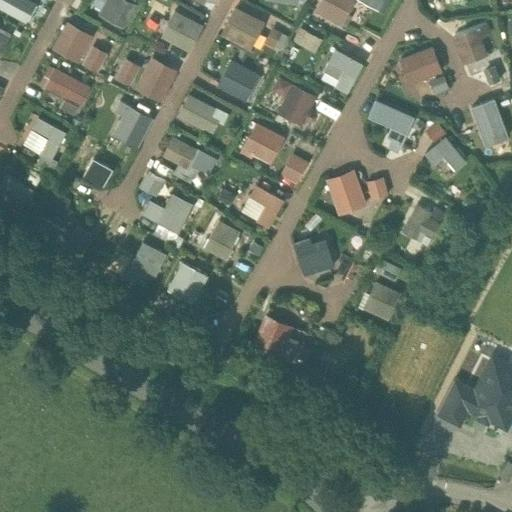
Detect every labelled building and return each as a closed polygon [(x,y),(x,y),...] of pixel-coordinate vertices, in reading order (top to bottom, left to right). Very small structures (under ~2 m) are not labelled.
[(33,0),(0,0),(0,6),(27,20),(36,1),(33,0)] [(136,1),(134,0),(106,0),(101,10),(123,23),(136,1)] [(165,0),(154,0),(149,15),(163,20),(171,2),(165,0)] [(319,0),(316,7),(345,22),(356,0),(319,0)] [(393,0),(360,0),(384,15),(393,0)] [(240,6),(226,32),(256,47),(269,21),(240,6)] [(203,23),(176,8),(162,32),(189,47),(203,23)] [(97,29),(71,15),(54,47),(80,61),(97,29)] [(496,50),(485,22),(453,35),(464,63),(496,50)] [(264,42),(280,50),(289,33),(273,24),(264,42)] [(316,50),(324,37),(302,24),(294,38),(316,50)] [(0,26),(0,60),(15,37),(0,26)] [(99,70),(109,49),(94,42),(83,63),(99,70)] [(406,82),(438,69),(429,46),(397,59),(406,82)] [(365,63),(337,48),(326,67),(341,75),(336,84),(349,91),(365,63)] [(126,55),(116,77),(132,83),(141,61),(126,55)] [(153,55),(137,84),(163,99),(179,70),(153,55)] [(481,59),(492,83),(501,79),(490,55),(481,59)] [(263,73),(235,59),(221,86),(249,100),(263,73)] [(93,86),(50,63),(40,81),(83,104),(93,86)] [(430,76),(435,92),(450,86),(444,71),(430,76)] [(320,93),(295,82),(281,112),(305,123),(320,93)] [(227,112),(191,94),(182,113),(217,131),(227,112)] [(506,138),(489,97),(467,106),(484,147),(506,138)] [(375,99),(370,118),(394,124),(388,146),(405,150),(415,110),(375,99)] [(124,102),(110,128),(139,144),(153,118),(124,102)] [(67,130),(40,116),(26,142),(53,156),(67,130)] [(439,120),(427,129),(435,138),(446,129),(439,120)] [(286,136),(259,121),(244,148),(272,163),(286,136)] [(219,157),(176,136),(166,156),(180,163),(175,173),(195,183),(200,172),(209,176),(219,157)] [(464,162),(443,136),(423,152),(432,164),(442,156),(453,170),(464,162)] [(294,153),(284,173),(299,181),(310,161),(294,153)] [(105,184),(114,165),(93,154),(84,173),(105,184)] [(147,168),(140,186),(160,193),(166,175),(147,168)] [(364,205),(352,168),(323,178),(336,215),(364,205)] [(36,190),(8,173),(0,185),(0,203),(19,216),(36,190)] [(367,178),(371,197),(389,194),(385,175),(367,178)] [(285,198),(258,183),(243,209),(270,224),(285,198)] [(152,198),(144,213),(180,232),(196,203),(175,192),(167,206),(152,198)] [(439,216),(415,205),(402,231),(426,243),(439,216)] [(36,225),(78,251),(89,233),(67,219),(63,226),(44,213),(36,225)] [(244,231),(223,219),(206,247),(228,259),(244,231)] [(298,244),(306,273),(334,265),(326,236),(298,244)] [(166,253),(144,243),(133,267),(154,277),(166,253)] [(374,268),(396,279),(402,266),(381,255),(374,268)] [(206,274),(180,261),(166,287),(192,301),(206,274)] [(396,292),(371,280),(360,304),(384,315),(396,292)] [(233,288),(217,281),(210,296),(225,303),(233,288)] [(287,324),(264,313),(250,343),(273,354),(287,324)] [(506,425),(511,413),(511,364),(507,361),(502,371),(488,364),(475,389),(467,405),(468,405),(506,425)] [(467,405),(475,389),(454,378),(438,410),(460,421),(468,405),(467,405)]
